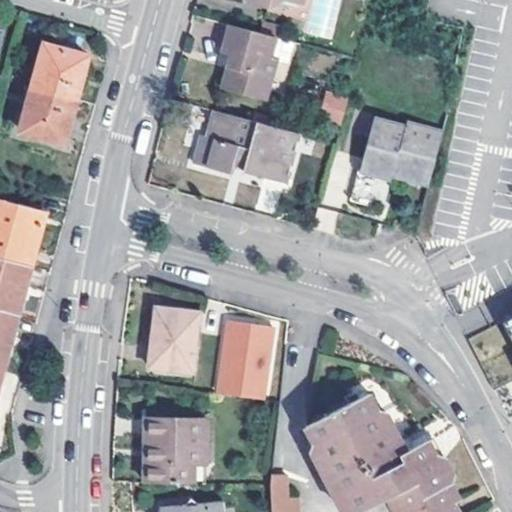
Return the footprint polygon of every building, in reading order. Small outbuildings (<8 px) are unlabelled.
[(236,0),(236,2),(268,11),(271,0),(277,0),(301,6),(302,0),(236,0)] [(231,60),(222,91),(266,102),(276,63),(270,61),(275,41),(230,30),(222,57),(231,60)] [(86,55),(43,44),(31,88),(75,99),(86,55)] [(31,88),(19,131),(63,143),(75,99),(31,88)] [(322,123),(340,128),(346,104),(328,99),(322,123)] [(298,138),(213,115),(206,138),(221,142),(219,148),(215,147),(208,173),(231,179),(234,171),(236,163),(247,166),(245,174),(244,178),(285,189),(298,138)] [(390,182),(426,192),(441,137),(405,126),(403,131),(373,123),(358,177),(381,183),(384,174),(391,177),(390,182)] [(192,168),(208,173),(215,147),(219,148),(221,142),(206,138),(205,142),(199,141),(192,168)] [(234,171),(245,174),(247,166),(236,163),(234,171)] [(381,183),(358,177),(355,186),(379,192),(381,183)] [(0,200),(0,258),(29,266),(43,213),(0,200)] [(0,258),(0,309),(17,314),(29,266),(0,258)] [(155,347),(150,346),(147,367),(193,375),(201,316),(155,308),(152,331),(157,332),(155,347)] [(0,366),(2,367),(17,314),(0,309),(0,366)] [(219,396),(263,401),(271,331),(227,326),(222,372),(227,373),(227,380),(221,379),(219,396)] [(395,432),(399,427),(393,415),(386,412),(375,393),(308,427),(314,441),(311,447),(345,511),(352,511),(373,501),(370,496),(386,487),(398,511),(469,511),(463,501),(469,498),(459,481),(463,475),(454,457),(447,456),(439,439),(416,451),(410,440),(407,442),(402,445),(395,432)] [(147,465),(141,465),(142,486),(190,486),(190,467),(203,467),(204,421),(141,420),(141,449),(146,448),(147,465)] [(402,445),(407,442),(399,427),(395,432),(402,445)] [(447,456),(454,457),(444,437),(439,439),(447,456)] [(203,486),(203,467),(190,467),(190,486),(203,486)] [(296,511),(296,501),(285,499),(288,479),(272,477),(266,511),(296,511)] [(222,511),(221,502),(195,505),(188,499),(186,503),(183,506),(157,509),(157,511),(222,511)]
